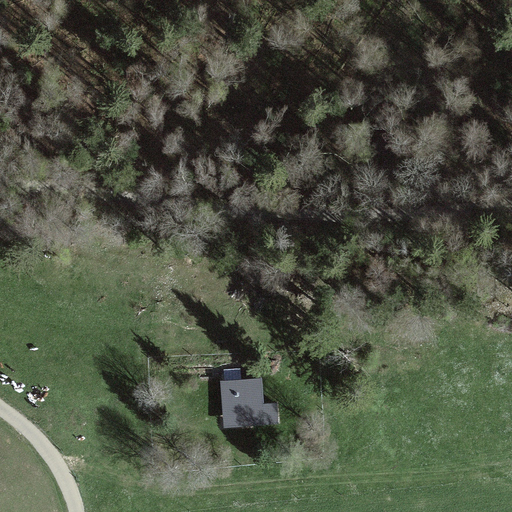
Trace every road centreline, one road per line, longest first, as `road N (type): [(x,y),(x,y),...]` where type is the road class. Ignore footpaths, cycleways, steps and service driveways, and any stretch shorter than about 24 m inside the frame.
road 1 (unclassified): [(511,204),(384,214),(264,209),(0,177)]
road 2 (unclassified): [(0,406),(48,452),(76,511)]
